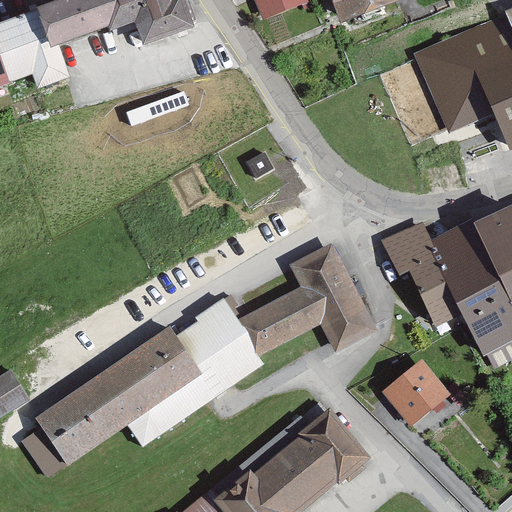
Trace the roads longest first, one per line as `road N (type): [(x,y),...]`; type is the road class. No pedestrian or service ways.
road 1 (residential): [(359,190),(344,217),(57,380)]
road 2 (residential): [(217,0),(334,175),(359,190)]
road 3 (residential): [(359,190),(429,213),(511,190)]
